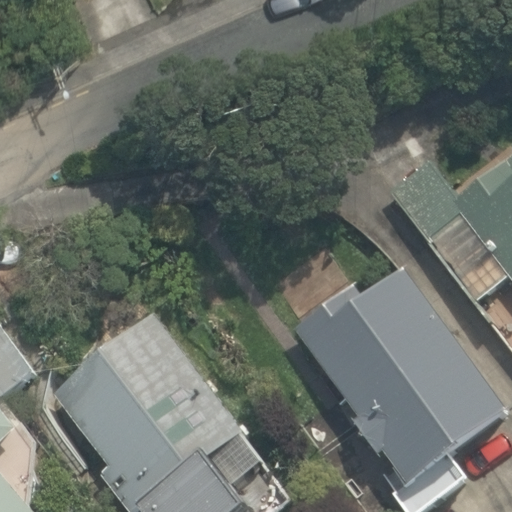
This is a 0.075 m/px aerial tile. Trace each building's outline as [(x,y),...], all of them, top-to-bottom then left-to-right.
[(150,0),(85,0),(110,44),(159,17),(150,0)] [(444,173),(401,204),(481,317),(511,295),(511,165),(463,200),(444,173)] [(511,396),(409,260),(302,340),(428,507),(511,444),(511,396)] [(261,444),(165,316),(56,398),(140,511),(305,511),(309,510),(261,444)] [(2,321),(0,322),(0,394),(9,408),(44,384),(2,321)] [(38,511),(49,457),(0,399),(0,511),(38,511)]
